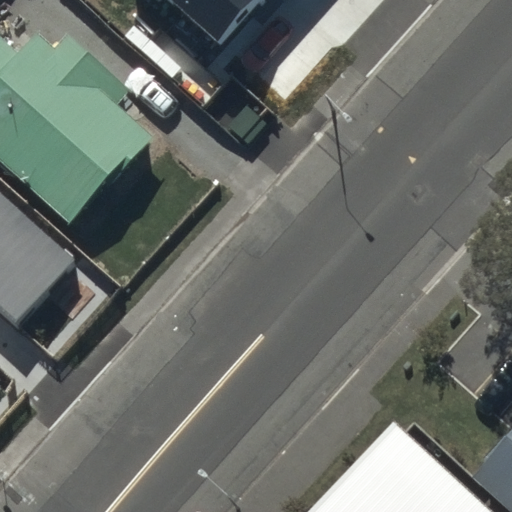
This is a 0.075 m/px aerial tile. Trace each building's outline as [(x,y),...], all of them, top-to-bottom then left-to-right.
[(171,0),(221,45),(261,0),(171,0)] [(0,165),(70,227),(155,132),(121,102),(137,84),(73,27),(57,45),(41,30),(24,49),(0,27),(0,165)] [(79,260),(0,189),(0,309),(19,327),(79,260)] [(511,419),(467,470),(511,509),(511,419)] [(489,511),(390,423),(308,511),(489,511)]
